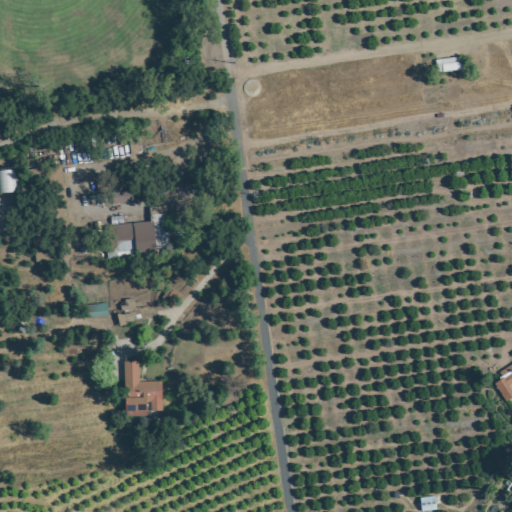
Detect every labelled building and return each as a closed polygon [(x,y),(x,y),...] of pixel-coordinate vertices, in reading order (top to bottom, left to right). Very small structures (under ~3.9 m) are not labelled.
[(13,170),(0,169),(0,192),(14,192),(13,170)] [(132,191),(111,192),(111,203),(133,202),(132,191)] [(149,223),(107,224),(108,256),(135,255),(135,256),(155,256),(154,248),(168,247),(166,206),(148,207),(149,223)] [(135,322),(133,300),(117,302),(119,324),(135,322)] [(88,305),(89,317),(107,316),(106,303),(88,305)] [(161,381),(138,382),(138,361),(122,361),(123,396),(125,396),(125,417),(147,416),(147,410),(161,410),(161,381)] [(511,363),(498,372),(502,379),(493,384),(505,402),(511,397),(511,391),(508,386),(511,383),(511,363)]
